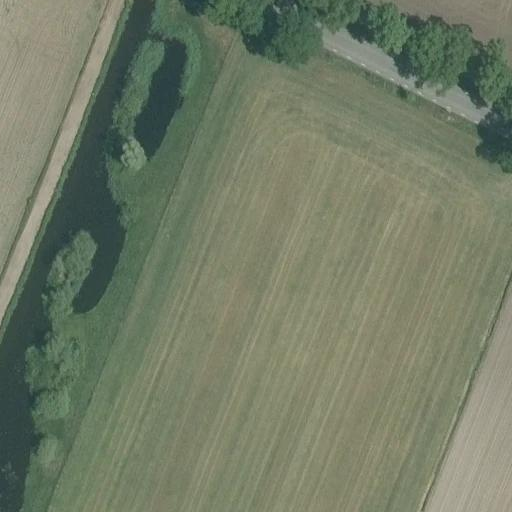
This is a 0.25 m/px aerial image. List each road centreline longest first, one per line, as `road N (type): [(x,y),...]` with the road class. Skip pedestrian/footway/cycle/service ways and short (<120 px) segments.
road 1 (track): [(0,293),(114,0)]
road 2 (tertiary): [(511,120),(270,0)]
